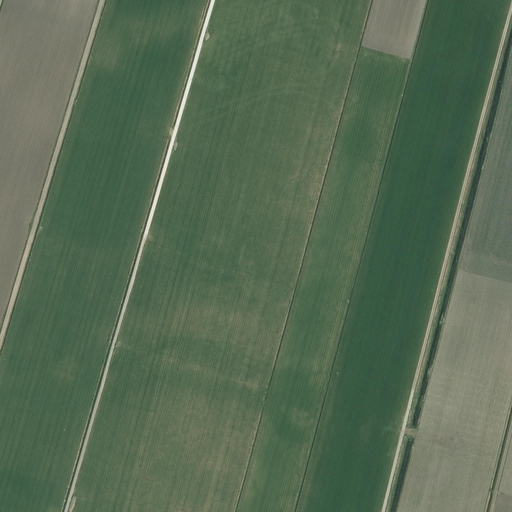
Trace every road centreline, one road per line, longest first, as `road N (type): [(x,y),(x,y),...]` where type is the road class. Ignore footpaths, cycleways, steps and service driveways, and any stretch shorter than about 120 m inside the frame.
road 1 (track): [(65,511),(213,0)]
road 2 (track): [(384,511),(511,3)]
road 3 (track): [(0,344),(102,0)]
